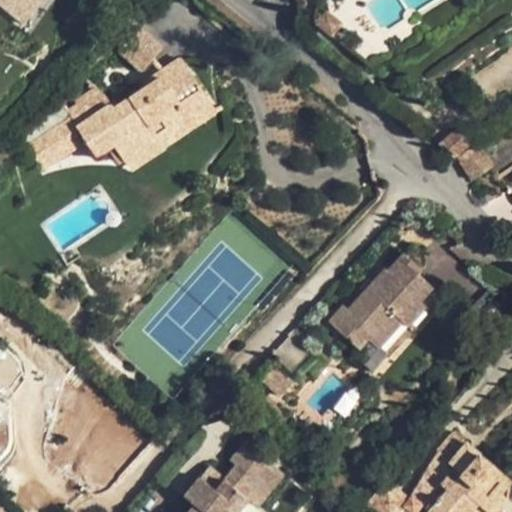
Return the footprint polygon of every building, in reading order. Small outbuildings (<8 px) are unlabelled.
[(0,0),(0,4),(24,23),(30,16),(8,0),(0,0)] [(8,0),(30,16),(42,0),(8,0)] [(51,0),(42,0),(30,16),(24,23),(30,28),(51,0)] [(328,13),(318,25),(330,34),(340,22),(328,13)] [(140,71),(163,47),(140,26),(117,50),(140,71)] [(216,111),(181,57),(152,77),(153,82),(114,108),(105,95),(95,85),(74,100),(76,103),(65,110),(70,117),(86,142),(96,157),(108,149),(113,145),(123,161),(125,163),(128,161),(160,140),(185,123),(189,129),(216,111)] [(26,146),(43,170),(86,142),(70,117),(26,146)] [(189,129),(185,123),(160,140),(164,146),(189,129)] [(461,127),(442,141),(471,181),(490,167),(461,127)] [(164,146),(160,140),(128,161),(131,167),(164,146)] [(108,149),(118,165),(123,161),(113,145),(108,149)] [(342,304),(328,320),(359,348),(368,338),(378,347),(402,320),(408,326),(427,305),(421,299),(432,286),(417,273),(421,268),(403,252),(388,270),(384,267),(373,280),(363,291),(347,308),(342,304)] [(360,289),(363,291),(373,280),(370,276),(360,289)] [(421,299),(427,305),(438,291),(432,286),(421,299)] [(368,338),(359,348),(375,363),(408,326),(402,320),(378,347),(368,338)] [(27,376),(24,362),(7,348),(0,355),(0,395),(8,402),(10,397),(27,376)] [(501,492),(510,481),(491,464),(511,439),(511,413),(478,453),(453,432),(436,452),(461,473),(427,511),(428,511),(496,511),(508,498),(501,492)] [(217,489),(200,475),(183,496),(194,505),(188,511),(259,511),(262,509),(257,505),(284,472),(245,441),(230,461),(236,465),(226,477),(217,489)] [(421,506),(427,511),(461,473),(436,452),(411,495),(422,504),(421,506)] [(217,489),(226,477),(209,464),(200,475),(217,489)] [(388,478),(364,505),(372,511),(401,511),(405,508),(402,506),(410,497),(388,478)] [(422,504),(411,495),(410,497),(402,506),(405,508),(410,511),(415,511),(421,506),(422,504)]
